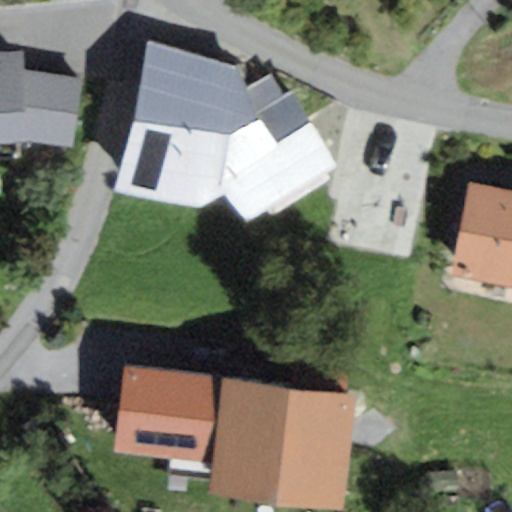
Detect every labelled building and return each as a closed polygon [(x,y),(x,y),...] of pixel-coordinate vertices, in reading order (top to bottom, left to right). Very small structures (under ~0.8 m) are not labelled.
[(205,179),(213,143),(251,201),(336,145),(288,73),(281,78),(270,60),(248,73),(234,46),(149,27),(120,160),(205,179)] [(0,32),(0,124),(21,124),(17,53),(16,31),(0,32)] [(66,130),(76,61),(17,53),(21,124),(66,130)] [(511,173),(475,166),(459,245),(511,255),(511,173)] [(125,439),(217,450),(212,485),(337,499),(349,395),(133,371),(125,439)]
